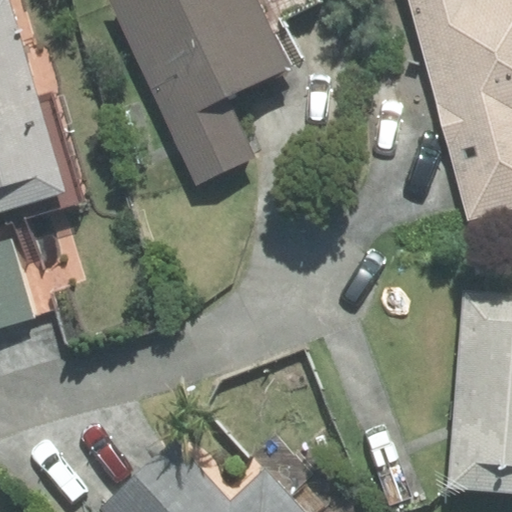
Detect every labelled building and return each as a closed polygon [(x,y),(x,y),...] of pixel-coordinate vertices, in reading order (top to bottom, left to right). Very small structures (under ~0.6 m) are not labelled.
[(0,0),(0,217),(67,198),(10,0),(0,0)] [(115,0),(113,2),(197,184),(259,157),(233,101),(295,73),(289,62),(302,57),(285,19),(322,1),(321,0),(115,0)] [(511,0),(410,0),(470,220),(511,208),(511,0)] [(0,330),(36,320),(13,242),(0,246),(0,330)] [(511,297),(465,294),(450,495),(511,498),(511,297)] [(177,445),(102,511),(299,511),(267,475),(232,505),(177,445)]
